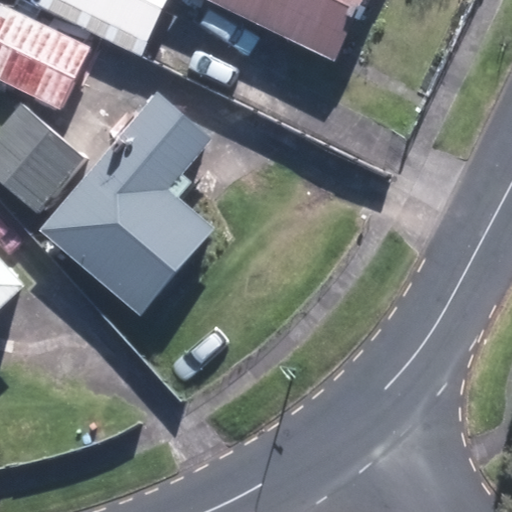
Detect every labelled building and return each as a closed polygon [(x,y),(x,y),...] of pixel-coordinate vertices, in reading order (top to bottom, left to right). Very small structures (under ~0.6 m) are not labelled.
[(172,0),(72,0),(65,15),(146,54),(172,0)] [(374,0),(203,0),(349,61),(374,0)] [(94,48),(0,5),(0,82),(65,112),(94,48)] [(218,144),(159,94),(42,230),(147,320),(222,233),(176,193),(218,144)] [(83,158),(21,105),(0,130),(0,179),(37,211),(83,158)] [(0,327),(34,297),(0,258),(0,327)]
